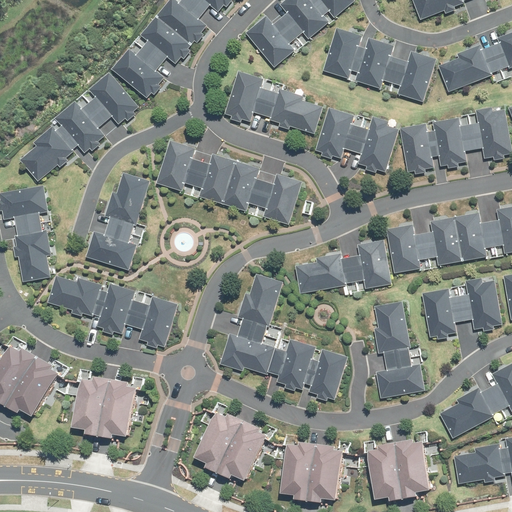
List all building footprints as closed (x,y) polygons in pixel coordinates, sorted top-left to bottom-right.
[(222,16),(235,0),(189,0),(184,6),(176,0),(174,0),(143,37),(152,44),(141,57),(132,50),(115,71),(150,100),(167,80),(160,74),(171,61),(178,67),(211,28),(203,21),(214,9),(222,16)] [(251,34),(279,68),(299,51),(294,45),(307,35),(311,41),(334,23),(329,17),(334,13),(339,19),(358,2),(356,0),(292,0),(284,7),(290,14),(276,25),(270,18),(251,34)] [(416,0),(425,22),(481,0),(416,0)] [(366,37),(341,30),(328,72),(353,79),(355,70),(362,72),(359,81),(385,89),(388,79),(405,84),(402,94),(430,102),(443,60),(432,57),(433,53),(416,48),(413,59),(395,54),(398,47),(372,39),(370,48),(364,46),(366,37)] [(444,67),(454,93),(511,70),(511,35),(501,39),(503,44),(487,50),(486,47),(461,56),(462,60),(444,67)] [(125,126),(145,110),(114,74),(94,91),(100,98),(87,109),(81,102),(60,121),(65,127),(60,131),(57,127),(39,143),(42,147),(26,161),(43,181),(83,147),(89,154),(109,136),(102,128),(117,116),(125,126)] [(268,81),(243,74),(230,115),(253,123),(256,113),(275,119),(273,123),(318,137),(328,108),(307,101),(308,98),(287,92),(285,97),(265,91),(268,81)] [(360,118),(334,109),(320,152),(345,160),(348,150),(365,155),(362,165),(390,174),(404,132),(391,128),(393,123),(378,118),(373,131),(357,126),(360,118)] [(431,125),(405,130),(413,174),(438,169),(436,160),(443,158),(444,168),(472,163),(470,153),(486,150),(488,160),(511,156),(511,123),(510,111),(498,113),(498,110),(481,113),(483,124),(465,128),(463,120),(438,124),(439,133),(433,134),(431,125)] [(200,149),(172,141),(159,185),(186,193),(189,183),(207,188),(203,198),(251,213),(254,203),(271,208),(267,218),(293,226),(307,183),(282,175),(279,183),(262,178),(265,169),(216,154),(213,164),(197,159),(200,149)] [(100,234),(92,258),(134,271),(141,248),(132,245),(138,227),(141,228),(155,183),(125,174),(119,195),(116,194),(110,215),(115,216),(109,237),(100,234)] [(52,212),(48,187),(5,196),(9,220),(19,218),(22,236),(18,237),(27,283),(57,278),(53,256),(56,256),(52,234),(47,235),(43,214),(52,212)] [(420,225),(391,230),(399,275),(427,270),(425,259),(443,256),(445,267),(494,258),(492,247),(509,244),(511,255),(511,254),(511,208),(504,210),(505,219),(488,222),(486,213),(436,222),(438,232),(422,235),(420,225)] [(371,289),(396,285),(388,242),(364,246),(365,255),(347,259),(346,255),(321,260),(322,265),(300,269),(305,294),(327,290),(327,293),(349,289),(348,283),(369,279),(371,289)] [(234,337),(225,366),(248,373),(249,368),(268,374),(275,350),(266,347),(271,329),(275,330),(289,285),(259,277),(253,297),(250,297),(244,318),(249,319),(243,340),(234,337)] [(144,343),(169,351),(182,305),(158,298),(155,307),(138,302),(141,293),(114,285),(112,293),(105,291),(107,286),(84,279),(82,284),(61,278),(54,303),(104,318),(101,327),(127,334),(130,325),(148,330),(144,343)] [(487,284),(487,280),(471,283),(473,296),(455,299),(453,291),(427,296),(435,341),(463,337),(460,324),(476,322),(478,334),(507,329),(499,282),(487,284)] [(383,374),(388,404),(412,400),(411,394),(430,391),(426,367),(417,369),(413,350),(417,349),(409,303),(379,308),(382,330),(380,330),(383,352),(389,351),(393,372),(383,374)] [(339,402),(352,359),(327,351),(324,363),(317,360),(320,349),(295,341),(291,354),(281,351),(275,373),(284,376),(282,384),(307,392),(309,385),(315,387),(313,394),(339,402)] [(26,353),(17,348),(0,377),(0,395),(5,398),(3,402),(28,416),(30,412),(41,418),(65,375),(57,370),(58,368),(28,351),(26,353)] [(511,411),(511,367),(495,377),(499,385),(482,394),(481,391),(458,403),(460,406),(440,416),(453,440),(477,428),(478,430),(497,420),(494,415),(510,407),(511,411)] [(99,383),(88,382),(82,431),(96,433),(96,437),(125,440),(126,436),(138,438),(144,389),(134,387),(135,385),(100,381),(99,383)] [(232,419),(222,415),(203,461),(216,466),(215,470),(242,481),(243,478),(254,482),(273,437),(265,433),(266,431),(233,417),(232,419)] [(511,440),(510,441),(511,449),(504,451),(504,446),(480,450),(481,455),(459,459),(464,485),(511,476),(511,440)] [(387,451),(376,453),(385,501),(399,499),(400,503),(429,497),(428,493),(440,491),(431,442),(421,444),(421,442),(386,448),(387,451)] [(306,447),(295,446),(289,495),(304,497),(303,501),(332,504),(333,500),(345,502),(350,452),(341,451),(341,449),(306,445),(306,447)]
